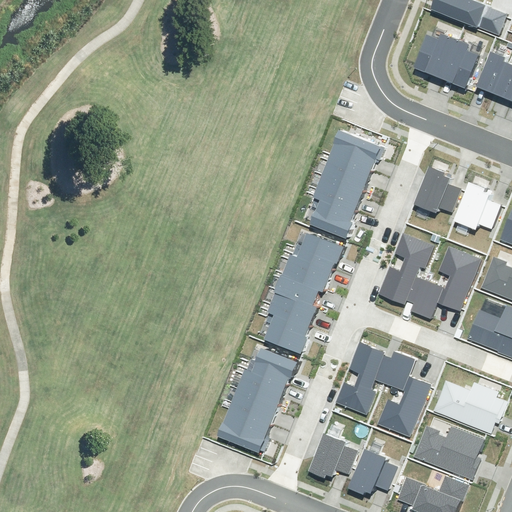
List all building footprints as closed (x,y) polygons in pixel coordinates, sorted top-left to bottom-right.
[(474,0),(436,0),(433,9),(499,35),(507,15),(486,6),(487,5),(474,0)] [(420,65),(445,75),(460,37),(446,31),(444,37),(433,33),(420,65)] [(445,75),(470,85),(483,52),(471,48),(474,42),(460,37),(445,75)] [(511,55),(497,49),(483,84),(499,90),(511,59),(511,56),(511,55)] [(511,59),(499,90),(511,95),(511,59)] [(345,128),(336,150),(377,167),(386,144),(345,128)] [(336,150),(327,173),(367,189),(377,167),(336,150)] [(434,163),(419,201),(442,210),(444,204),(455,209),(464,186),(454,182),(456,176),(450,174),(452,170),(434,163)] [(317,195),(326,199),(358,212),(367,189),(327,173),(317,195)] [(476,181),(461,218),(484,227),(486,222),(497,226),(506,204),(495,200),(498,194),(492,191),(493,187),(476,181)] [(326,199),(317,221),(352,236),(358,220),(355,219),(358,212),(326,199)] [(314,228),(303,254),(337,268),(338,268),(349,242),(314,228)] [(439,243),(408,230),(400,250),(411,255),(406,268),(394,263),(384,290),(411,300),(412,297),(417,300),(427,277),(421,274),(425,264),(429,266),(439,243)] [(464,308),(468,296),(485,256),(469,250),(466,249),(453,244),(444,268),(456,273),(450,286),(427,277),(417,300),(415,307),(435,315),(442,299),(464,308)] [(297,252),(288,272),(325,287),(329,289),(337,268),(303,254),(297,252)] [(486,285),(511,295),(511,263),(509,263),(510,260),(498,255),(486,285)] [(282,289),(318,303),(325,287),(288,272),(282,289)] [(273,310),(280,313),(314,327),(323,305),(318,303),(282,289),(273,310)] [(482,304),(469,338),(511,354),(511,303),(508,302),(504,313),(482,304)] [(280,313),(271,335),(305,348),(314,327),(280,313)] [(347,379),(339,399),(370,411),(379,388),(374,386),(379,376),(385,379),(394,356),(389,353),(390,350),(363,339),(352,366),(364,370),(358,383),(347,379)] [(303,359),(267,345),(258,368),(291,380),(294,373),(296,374),(303,359)] [(413,434),(429,393),(433,382),(411,373),(418,357),(397,349),(394,356),(385,379),(408,388),(403,401),(391,396),(381,421),(393,426),(397,427),(413,434)] [(291,380),(258,368),(251,365),(242,387),(250,390),(282,403),(291,380)] [(449,379),(438,409),(493,430),(496,421),(502,423),(510,402),(501,398),(503,391),(477,382),(474,388),(449,379)] [(282,403),(250,390),(242,387),(233,410),(241,413),(273,426),(282,403)] [(273,426),(241,413),(233,410),(224,433),(265,448),(273,426)] [(428,422),(415,456),(476,478),(485,455),(481,454),(487,437),(453,425),(449,436),(441,433),(443,427),(428,422)] [(328,430),(314,467),(338,477),(342,468),(351,471),(359,449),(349,445),(351,439),(328,430)] [(368,445),(354,484),(378,493),(381,484),(392,488),(402,463),(390,459),(391,454),(368,445)] [(409,469),(398,497),(435,511),(457,511),(458,510),(462,511),(473,483),(446,472),(442,482),(409,469)]
